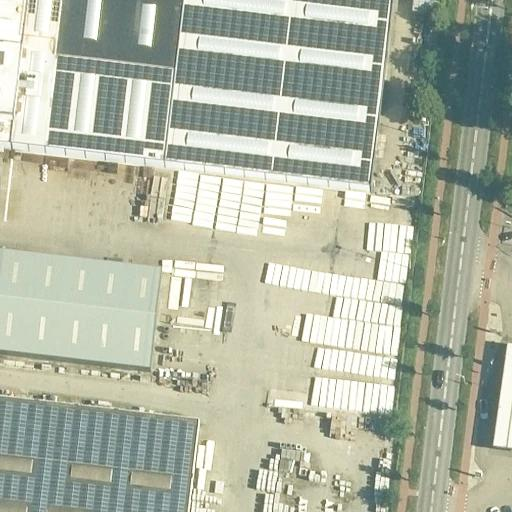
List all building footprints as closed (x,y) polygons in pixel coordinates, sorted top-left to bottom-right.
[(394,4),(355,0),(0,0),(0,150),(44,156),(371,195),(394,4)] [(0,255),(0,358),(149,376),(161,275),(0,255)] [(511,343),(506,343),(494,446),(511,448),(511,343)] [(189,511),(199,426),(0,402),(0,511),(189,511)] [(354,478),(356,456),(333,454),(331,475),(354,478)]
